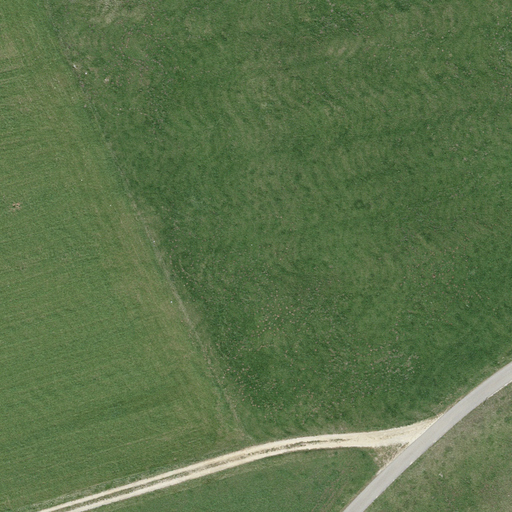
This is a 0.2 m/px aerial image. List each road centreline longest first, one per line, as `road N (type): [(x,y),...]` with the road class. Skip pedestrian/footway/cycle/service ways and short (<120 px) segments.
road 1 (track): [(423,439),(353,437),(273,448),(55,511)]
road 2 (track): [(356,511),(423,439),(511,375)]
